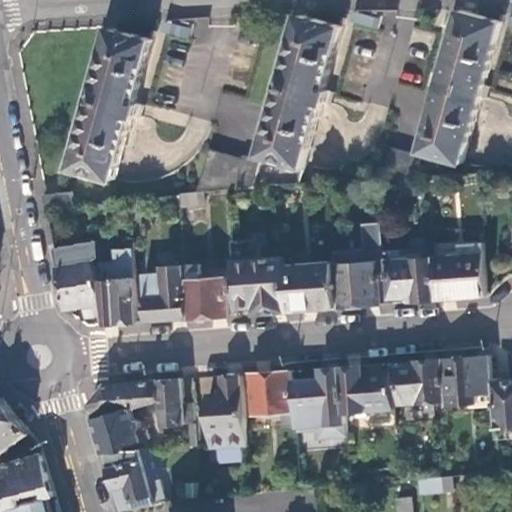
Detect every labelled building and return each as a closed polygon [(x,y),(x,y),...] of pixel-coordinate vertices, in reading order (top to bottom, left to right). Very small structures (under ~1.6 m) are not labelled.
[(505,20),(464,8),(423,149),(464,161),(505,20)] [(263,154),(306,165),(324,102),(328,103),(332,90),(327,89),(345,26),(303,13),(263,154)] [(75,164),(117,176),(134,113),(138,115),(142,101),(144,102),(152,74),(146,72),(156,38),(113,26),(75,164)] [(383,179),(415,177),(421,154),(393,145),(383,179)] [(243,158),(210,148),(199,189),(230,189),(253,187),(262,159),(244,154),(243,158)] [(300,184),(306,165),(263,154),(262,159),(253,187),(281,185),(300,184)] [(206,204),(205,191),(199,192),(181,194),(182,204),(182,206),(206,204)] [(74,193),(46,194),(49,209),(75,206),(74,193)] [(182,204),(181,194),(154,197),(155,207),(182,204)] [(143,202),(132,203),(134,219),(144,218),(143,202)] [(486,252),(485,243),(461,244),(461,254),(486,252)] [(115,280),(100,281),(105,314),(107,323),(142,320),(136,250),(125,251),(126,271),(130,271),(131,277),(115,278),(115,280)] [(486,252),(461,254),(435,256),(438,298),(489,294),(486,252)] [(287,265),(286,256),(235,261),(238,306),(271,303),(272,311),(290,309),(287,265)] [(438,298),(435,256),(387,260),(390,297),(415,295),(415,300),(438,298)] [(96,258),(59,265),(67,308),(88,304),(90,316),(105,314),(100,281),(96,258)] [(378,261),(336,264),(339,305),(382,302),(378,261)] [(336,264),(336,262),(287,265),(290,309),(339,305),(336,264)] [(188,273),(187,264),(165,265),(166,275),(147,276),(150,320),(191,317),(188,279),(188,273)] [(191,317),(230,314),(229,289),(228,282),(228,277),(199,279),(188,279),(191,317)] [(495,380),(494,355),(444,359),(447,400),(447,405),(479,403),(478,394),(496,393),(495,380)] [(444,359),(394,363),(394,368),(397,404),(447,400),(444,359)] [(368,370),(367,365),(344,366),(347,410),(347,412),(360,411),(370,410),(397,408),(397,404),(394,368),(368,370)] [(347,410),(344,366),(323,368),(323,378),(295,379),(297,412),(347,410)] [(295,379),(294,370),(254,373),(257,413),(285,411),(286,423),(298,423),(297,412),(295,379)] [(249,443),(245,373),(224,375),(225,393),(211,394),(215,445),(249,443)] [(188,423),(184,377),(162,379),(164,401),(166,424),(188,423)] [(164,401),(162,379),(108,383),(93,402),(97,417),(135,408),(164,401)] [(511,379),(495,380),(496,393),(499,428),(511,427),(511,379)] [(0,456),(31,432),(3,396),(0,398),(0,456)] [(135,408),(97,417),(106,451),(126,449),(125,445),(147,439),(146,433),(142,433),(135,408)] [(150,480),(144,459),(154,456),(152,448),(126,449),(106,451),(122,509),(165,500),(159,478),(150,480)] [(55,495),(43,452),(0,464),(0,474),(9,508),(27,503),(49,497),(55,495)] [(150,480),(159,478),(154,456),(144,459),(150,480)] [(475,488),(474,474),(421,479),(422,493),(475,488)] [(53,511),(49,497),(27,503),(29,511),(60,511),(59,511),(53,511)] [(398,499),(399,511),(414,511),(413,498),(398,499)]
